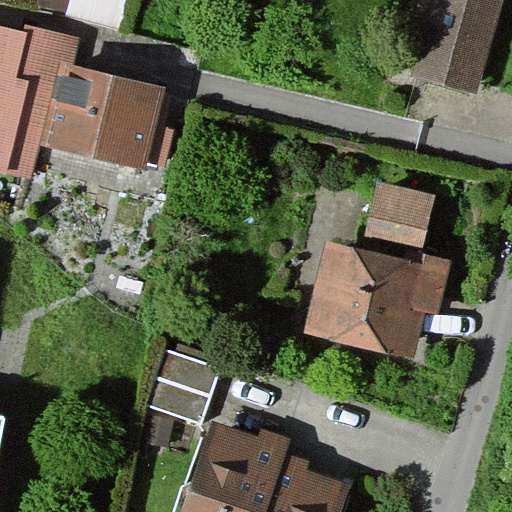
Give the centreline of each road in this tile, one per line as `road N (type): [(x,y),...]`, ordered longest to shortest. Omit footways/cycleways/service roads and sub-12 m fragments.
road 1 (residential): [(198,94),(511,161)]
road 2 (residential): [(449,511),(511,267)]
